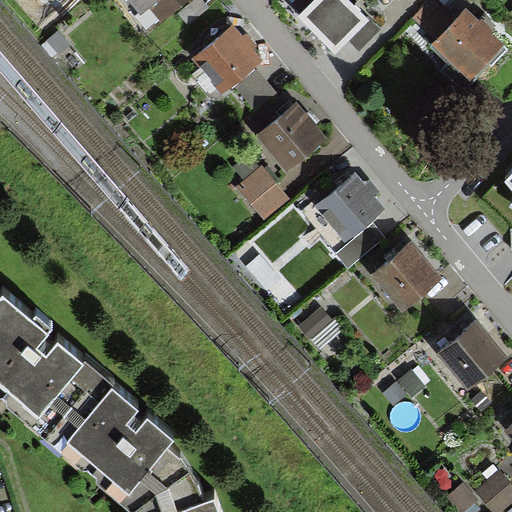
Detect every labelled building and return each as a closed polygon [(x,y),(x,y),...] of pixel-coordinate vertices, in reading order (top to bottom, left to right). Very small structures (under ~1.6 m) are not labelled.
[(129,0),(141,14),(150,6),(160,19),(182,0),(129,0)] [(206,7),(200,0),(193,0),(178,14),(187,23),(206,7)] [(301,13),(297,17),(334,55),(351,40),(359,49),(381,28),(370,16),(367,18),(349,0),(296,0),(292,4),(301,13)] [(470,81),(505,45),(467,8),(451,25),(428,3),(413,19),(436,41),(432,45),(470,81)] [(222,93),(263,59),(234,25),(193,59),(222,93)] [(65,45),(57,33),(44,41),(52,53),(65,45)] [(235,88),(255,110),(276,91),(257,69),(235,88)] [(257,141),(281,168),(315,137),(291,111),(257,141)] [(233,186),(260,218),(282,199),(255,168),(233,186)] [(372,221),(385,210),(355,176),(318,208),(347,242),(372,221)] [(335,253),(348,268),(385,236),(372,221),(347,242),(335,253)] [(371,275),(402,312),(442,278),(412,242),(371,275)] [(205,511),(189,467),(0,306),(0,400),(132,507),(133,511),(205,511)] [(332,320),(322,307),(300,325),(311,338),(332,320)] [(469,388),(505,357),(477,323),(440,354),(469,388)] [(469,400),(480,411),(490,402),(479,390),(469,400)] [(491,511),(502,511),(511,503),(511,484),(499,470),(474,492),(491,511)] [(448,496),(461,511),(478,499),(464,482),(448,496)]
